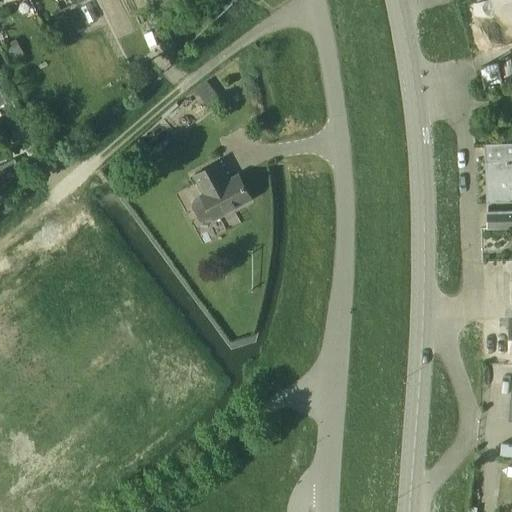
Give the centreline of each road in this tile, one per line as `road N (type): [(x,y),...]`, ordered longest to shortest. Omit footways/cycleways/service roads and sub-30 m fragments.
road 1 (secondary): [(395,0),(420,156),(423,238),(408,511)]
road 2 (unclassified): [(323,476),(342,174),(315,0)]
road 3 (residential): [(82,511),(49,384),(0,322)]
road 4 (track): [(41,171),(61,187),(174,95)]
road 5 (residential): [(174,95),(315,0)]
